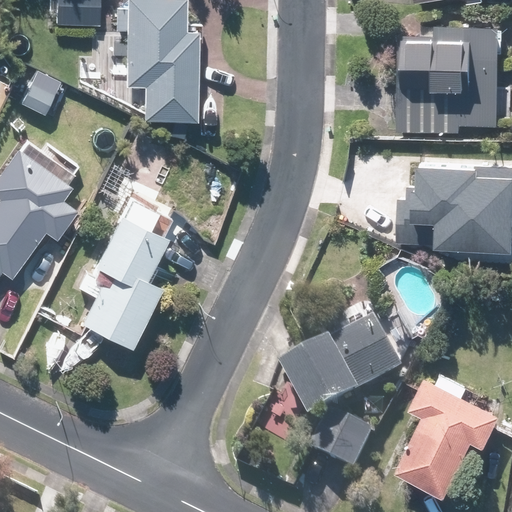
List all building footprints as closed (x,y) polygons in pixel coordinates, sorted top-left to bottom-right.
[(56,0),(57,22),(99,23),(99,0),(56,0)] [(127,0),(127,83),(145,83),(145,118),(198,118),(198,28),(187,28),(187,0),(127,0)] [(461,120),(498,121),(501,21),(437,19),(436,32),(402,31),(399,127),(461,129),(461,120)] [(61,84),(37,71),(20,103),(44,115),(61,84)] [(0,271),(2,268),(13,276),(46,229),(57,237),(78,207),(63,196),(72,183),(19,146),(0,173),(0,196),(2,197),(0,199),(0,271)] [(511,162),(407,160),(405,239),(466,240),(467,223),(511,224),(511,162)] [(148,277),(169,233),(124,211),(85,289),(96,295),(83,321),(133,345),(163,284),(148,277)] [(284,367),(312,418),(404,367),(376,316),(284,367)] [(440,380),(426,373),(410,406),(424,412),(398,466),(447,490),(473,436),(486,442),(502,410),(440,380)] [(356,469),(374,430),(331,410),(313,449),(356,469)]
